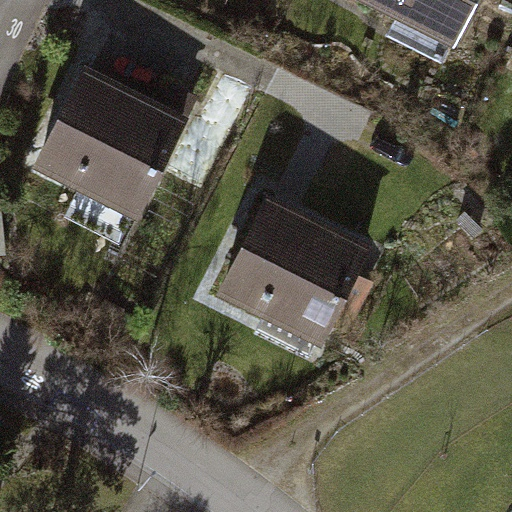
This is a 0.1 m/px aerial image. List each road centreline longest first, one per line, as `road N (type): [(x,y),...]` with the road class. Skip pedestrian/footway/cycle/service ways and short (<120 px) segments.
road 1 (track): [(237,488),(511,294)]
road 2 (residential): [(268,511),(157,432),(0,341)]
